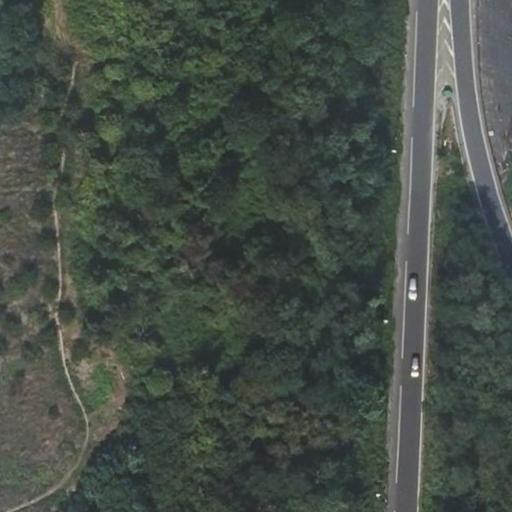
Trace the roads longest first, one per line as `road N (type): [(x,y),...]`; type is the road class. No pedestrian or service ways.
road 1 (motorway): [(424,0),(407,511)]
road 2 (motorway): [(462,0),(470,119),(511,263)]
